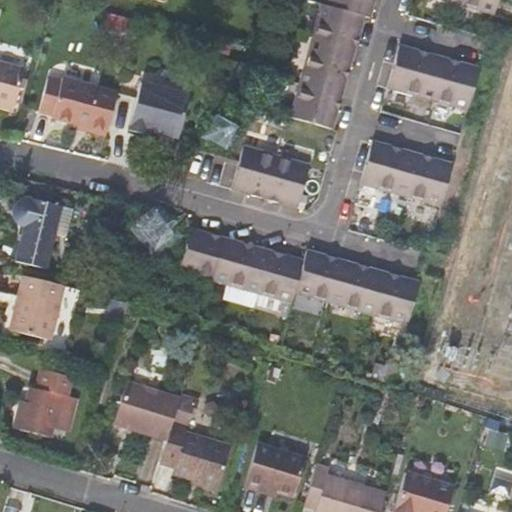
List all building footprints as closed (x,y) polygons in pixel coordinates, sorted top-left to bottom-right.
[(375,0),(327,0),(325,8),(320,7),(290,121),(333,133),(365,18),(370,19),(375,0)] [(431,0),(494,17),(498,0),(431,0)] [(216,44),(197,38),(193,53),(212,58),(216,44)] [(467,113),(479,70),(398,48),(387,91),(467,113)] [(26,69),(0,61),(0,107),(15,111),(26,69)] [(106,138),(117,94),(60,78),(59,82),(45,78),(36,114),(50,117),(49,120),(87,130),(86,132),(106,138)] [(128,132),(144,136),(145,131),(157,134),(178,139),(189,96),(140,83),(128,132)] [(441,208),(452,166),(372,146),(360,187),(441,208)] [(244,151),(237,174),(237,175),(239,184),(237,193),(297,209),(308,168),(244,151)] [(59,222),(72,225),(75,211),(38,202),(29,200),(24,201),(20,202),(16,207),(15,212),(15,217),(17,222),(22,226),(26,228),(18,263),(47,271),(56,234),(59,222)] [(69,237),(72,225),(59,222),(56,234),(69,237)] [(179,274),(212,283),(224,240),(191,231),(179,274)] [(224,240),(212,283),(292,305),(295,295),(372,317),(368,333),(401,343),(406,325),(408,326),(420,284),(307,253),(304,262),(224,240)] [(66,287),(24,277),(12,330),(53,340),(66,287)] [(112,299),(116,281),(101,277),(96,295),(112,299)] [(127,305),(109,301),(104,322),(121,326),(121,324),(126,308),(127,305)] [(138,306),(128,303),(127,305),(126,308),(121,324),(132,326),(138,306)] [(364,327),(352,324),(350,334),(362,336),(364,327)] [(74,382),(42,374),(37,392),(31,391),(28,404),(21,432),(52,440),(54,433),(71,437),(80,403),(69,400),(74,382)] [(115,426),(167,441),(173,424),(180,400),(127,385),(115,426)] [(230,448),(187,435),(191,421),(197,400),(182,396),(180,400),(173,424),(167,441),(161,463),(176,468),(174,474),(219,487),(230,448)] [(16,430),(21,432),(28,404),(23,403),(16,430)] [(508,437),(495,433),(499,423),(487,420),(484,431),(488,432),(483,448),(504,454),(508,437)] [(259,444),(246,487),(261,491),(263,488),(295,497),(306,458),(259,444)] [(381,511),(387,494),(327,476),(330,469),(318,465),(305,506),(317,509),(316,511),(381,511)] [(406,475),(394,511),(445,511),(453,488),(406,475)]
